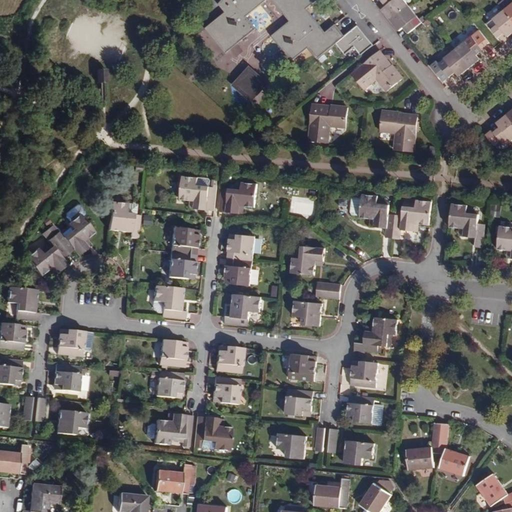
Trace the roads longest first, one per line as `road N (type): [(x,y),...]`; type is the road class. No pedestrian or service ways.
road 1 (residential): [(511,287),(379,268),(347,294),(333,349)]
road 2 (residential): [(511,71),(453,116),(362,0)]
road 3 (residential): [(64,318),(68,281),(82,262),(105,264),(117,284),(113,323)]
road 4 (residential): [(333,349),(202,333)]
